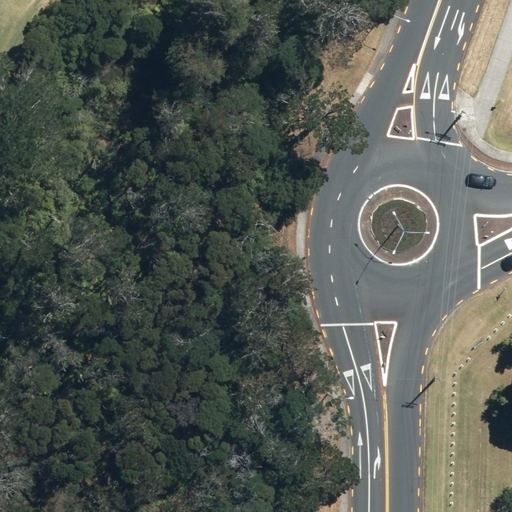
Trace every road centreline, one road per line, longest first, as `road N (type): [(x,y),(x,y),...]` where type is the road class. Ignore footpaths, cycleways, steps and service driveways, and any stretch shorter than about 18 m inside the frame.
road 1 (secondary): [(350,292),(329,273),(312,222),(332,172),(379,146)]
road 2 (secondary): [(385,436),(350,292)]
road 3 (secondary): [(427,296),(405,347),(385,436)]
